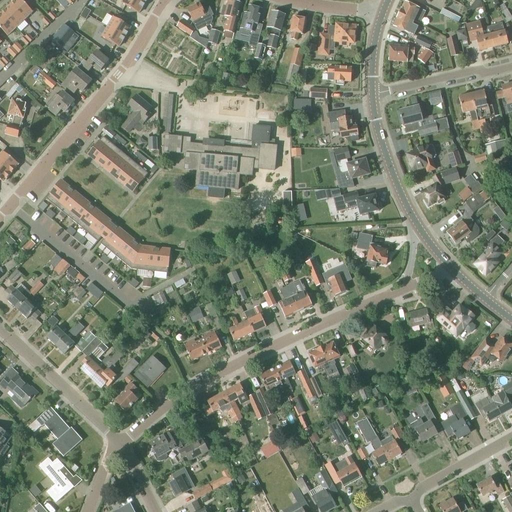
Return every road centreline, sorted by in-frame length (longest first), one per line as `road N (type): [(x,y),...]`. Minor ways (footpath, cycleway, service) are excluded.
road 1 (residential): [(121,447),(229,370),(452,269)]
road 2 (residential): [(0,216),(112,82),(164,0)]
road 3 (secondary): [(452,269),(399,192),(371,93)]
road 4 (residential): [(121,447),(0,329)]
road 5 (residential): [(371,93),(511,66)]
